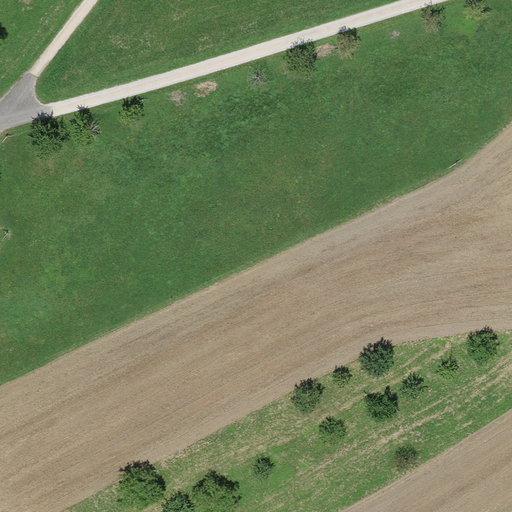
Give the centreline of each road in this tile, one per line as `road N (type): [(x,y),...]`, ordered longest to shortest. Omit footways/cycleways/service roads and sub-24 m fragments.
road 1 (track): [(0,125),(437,0)]
road 2 (track): [(97,0),(0,116)]
